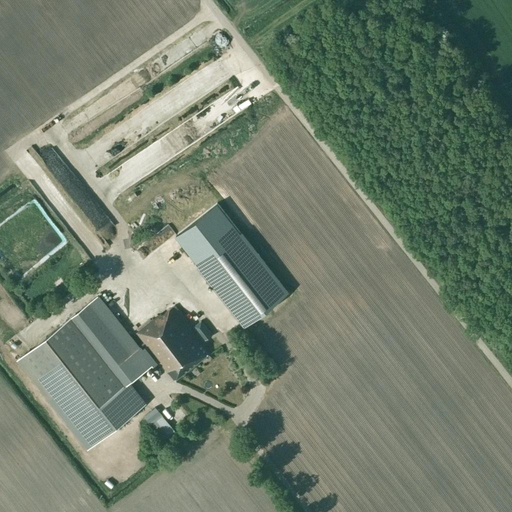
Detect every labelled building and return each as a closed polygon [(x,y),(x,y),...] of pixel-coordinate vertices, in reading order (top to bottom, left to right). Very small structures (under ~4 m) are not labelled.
[(156,71),(179,60),(174,49),(151,59),(156,71)] [(170,92),(159,96),(125,120),(123,121),(110,130),(117,139),(123,147),(128,145),(149,130),(157,128),(166,121),(164,122),(177,113),(170,92)] [(78,145),(86,139),(80,131),(72,137),(78,145)] [(83,179),(96,198),(102,194),(89,175),(83,179)] [(254,317),(294,285),(225,196),(184,228),(254,317)] [(163,251),(151,237),(130,253),(141,268),(163,251)] [(182,285),(178,280),(168,288),(174,295),(176,293),(183,301),(196,291),(187,280),(182,285)] [(117,282),(106,290),(113,299),(123,291),(117,282)] [(147,345),(141,350),(98,295),(59,325),(19,357),(89,446),(145,402),(128,381),(158,358),(174,379),(208,353),(189,328),(192,326),(175,304),(162,314),(161,313),(137,332),(147,345)] [(201,320),(194,325),(205,339),(212,334),(201,320)] [(167,429),(174,421),(168,416),(173,410),(165,403),(161,407),(164,410),(156,419),(167,429)]
